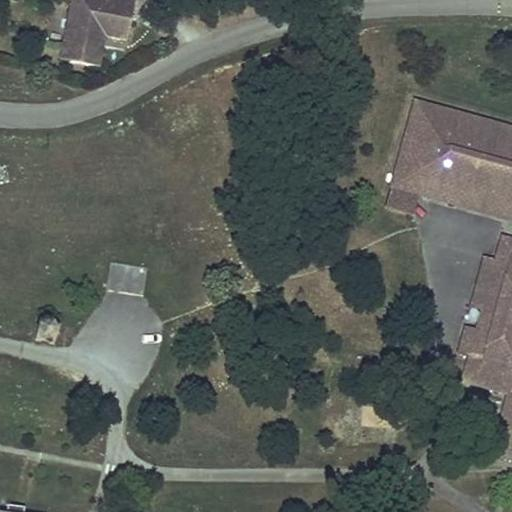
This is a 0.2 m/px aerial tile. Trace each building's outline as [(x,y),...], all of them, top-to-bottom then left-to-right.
[(127,40),(134,3),(116,0),(72,0),(60,61),(97,69),(102,45),(98,41),(99,35),(104,37),(127,40)] [(511,130),(416,104),(393,187),(417,194),(419,188),(430,190),(428,197),(464,206),(465,201),(488,206),(487,212),(511,219),(511,130)] [(428,197),(430,190),(419,188),(417,194),(428,197)] [(416,199),(392,192),(387,210),(411,216),(416,199)] [(488,206),(465,201),(464,206),(487,212),(488,206)] [(511,242),(503,240),(496,264),(485,261),(472,307),(484,310),(477,333),(465,330),(459,353),(471,356),(464,380),(510,393),(494,451),(511,455),(511,242)] [(54,345),(58,328),(62,325),(60,323),(57,326),(39,321),(35,341),(54,345)]
